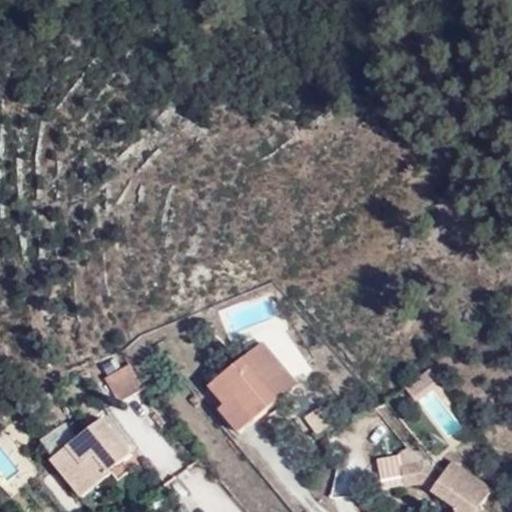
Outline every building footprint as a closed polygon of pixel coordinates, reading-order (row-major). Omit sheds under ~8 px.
[(316,403),(280,363),(231,407),(245,425),(238,431),(262,453),(316,403)] [(415,394),(436,379),(429,369),(408,384),(415,394)] [(160,403),(143,383),(125,397),(144,418),(160,403)] [(124,435),(90,464),(99,474),(84,487),(105,511),(113,511),(156,473),(124,435)] [(418,484),(415,452),(378,455),(381,487),(418,484)] [(99,474),(90,464),(75,477),(84,487),(99,474)] [(508,511),(511,506),(511,504),(471,482),(464,493),(442,482),(425,487),(428,504),(444,503),(459,511),(508,511)]
